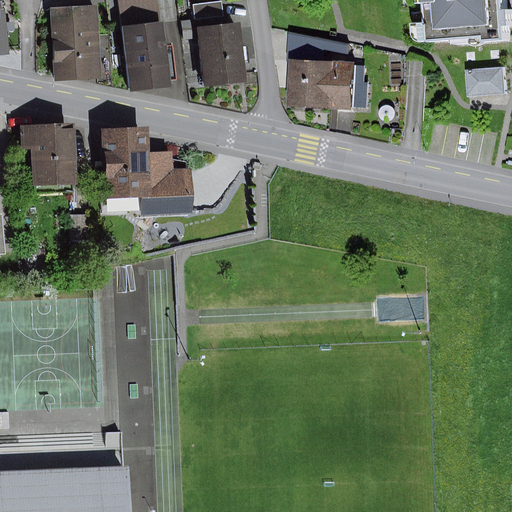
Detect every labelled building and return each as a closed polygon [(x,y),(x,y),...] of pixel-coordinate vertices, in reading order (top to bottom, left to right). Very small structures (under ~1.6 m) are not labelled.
[(116,0),(120,27),(159,21),(155,0),(116,0)] [(431,0),(435,41),(491,37),(492,43),(511,41),(511,32),(509,0),(431,0)] [(220,2),(191,6),(194,21),(222,17),(220,2)] [(96,7),(51,9),(54,79),(99,77),(96,7)] [(159,21),(120,27),(129,91),(167,86),(159,21)] [(236,26),(196,29),(201,88),(242,84),(236,26)] [(352,45),(312,38),(311,47),(351,53),(352,45)] [(361,63),(295,60),(293,106),(370,110),(371,82),(367,82),(367,67),(361,67),(361,63)] [(506,68),(468,71),(471,98),(509,94),(506,68)] [(68,129),(19,131),(20,155),(29,155),(30,187),(70,186),(68,129)] [(145,131),(95,133),(97,195),(139,194),(147,193),(146,157),(145,131)] [(147,193),(139,194),(141,217),(193,214),(188,174),(175,173),(172,156),(146,157),(147,193)] [(94,366),(93,295),(0,296),(0,346),(9,346),(9,370),(45,369),(45,389),(84,388),(83,366),(94,366)] [(0,511),(127,511),(126,467),(0,471),(0,511)]
